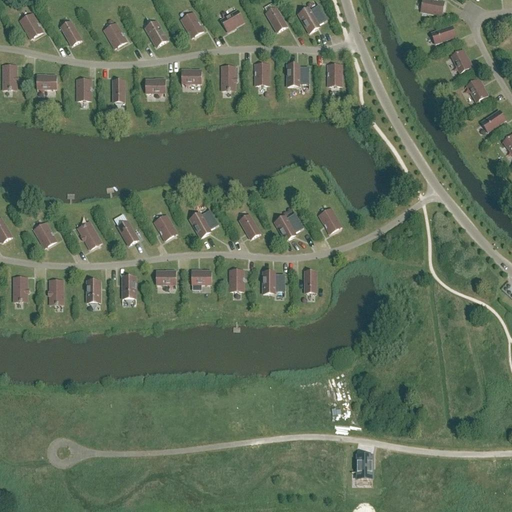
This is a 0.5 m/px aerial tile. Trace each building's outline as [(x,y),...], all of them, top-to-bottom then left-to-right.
[(444,4),(424,0),(423,0),(421,13),(442,17),(444,4)] [(327,22),(319,8),(310,13),(309,11),(298,17),(309,36),(320,30),(319,27),(327,22)] [(276,10),(266,16),(277,35),(287,29),(276,10)] [(230,19),(222,24),(228,34),(244,24),(240,17),(240,18),(238,14),(237,13),(230,18),(230,19)] [(193,15),(181,22),(192,40),(204,33),(193,15)] [(43,34),(32,16),(20,23),(31,41),(43,34)] [(61,30),(72,49),(82,43),(71,24),(61,30)] [(157,24),(145,31),(152,41),(153,40),(158,49),(168,43),(157,24)] [(127,44),(116,26),(104,33),(115,51),(127,44)] [(435,46),(456,39),(452,28),(431,35),(435,46)] [(472,70),(463,53),(453,58),(452,59),(456,67),(457,66),(461,75),(472,70)] [(269,88),(269,67),(255,67),(255,88),(269,88)] [(309,86),(309,70),(299,70),(299,67),(287,67),(287,89),(299,89),(299,86),(309,86)] [(18,79),(17,79),(17,68),(3,68),(3,92),(17,92),(17,83),(18,83),(18,79)] [(328,89),(342,89),(342,68),(328,68),(328,89)] [(235,80),(235,69),(222,69),(222,93),(235,93),(235,84),(237,84),(237,80),(235,80)] [(182,73),(182,85),(192,85),(192,86),(201,86),(201,85),(201,81),(201,73),(182,73)] [(57,86),(57,78),(37,78),(37,90),(38,90),(47,90),(47,91),(56,91),(56,90),(57,90),(57,86)] [(91,103),(91,82),(77,82),(77,103),(91,103)] [(165,94),(165,82),(146,82),(146,90),(146,94),(147,94),(147,95),(156,95),(156,94),(165,94)] [(488,98),(478,82),(468,88),(473,96),(472,97),(477,105),(478,104),(488,98)] [(113,105),(125,105),(125,83),(113,83),(113,105)] [(506,122),(500,113),(481,125),(488,134),(506,122)] [(511,137),(504,143),(504,144),(503,144),(509,152),(510,151),(511,153),(511,137)] [(342,229),(331,211),(319,218),(330,236),(342,229)] [(219,227),(210,213),(202,218),(200,216),(190,222),(201,241),(211,234),(210,232),(219,227)] [(285,219),(275,225),(286,244),(296,238),(295,235),(304,230),(295,216),(287,221),(285,219)] [(240,223),(251,242),(261,236),(250,217),(240,223)] [(155,225),(165,243),(177,236),(167,218),(155,225)] [(1,221),(0,221),(0,240),(3,245),(12,240),(1,221)] [(128,223),(118,229),(129,248),(139,242),(128,223)] [(85,242),(90,252),(102,245),(90,224),(78,231),(83,239),(81,239),(83,243),(85,242)] [(34,232),(45,250),(57,243),(46,225),(34,232)] [(244,294),(244,273),(230,273),(230,294),(244,294)] [(157,282),(157,286),(157,287),(166,287),(166,286),(176,286),(176,274),(157,274),(157,282)] [(211,282),(211,274),(192,274),(192,285),(193,285),(202,285),(202,287),(211,287),(211,285),(211,282)] [(285,294),(285,277),(275,277),(275,274),(263,274),(263,296),(275,296),(275,294),(285,294)] [(305,296),(316,296),(316,274),(305,274),(305,296)] [(136,301),(136,279),(125,279),(125,289),(123,289),(123,301),(136,301)] [(28,291),(27,280),(14,280),(14,304),(28,304),(28,295),(29,295),(29,291),(28,291)] [(64,307),(63,283),(50,283),(50,294),(49,294),(49,298),(50,298),(50,307),(64,307)] [(87,305),(101,305),(101,293),(99,293),(98,283),(87,283),(87,305)] [(372,482),(372,457),(357,457),(357,481),(372,482)]
